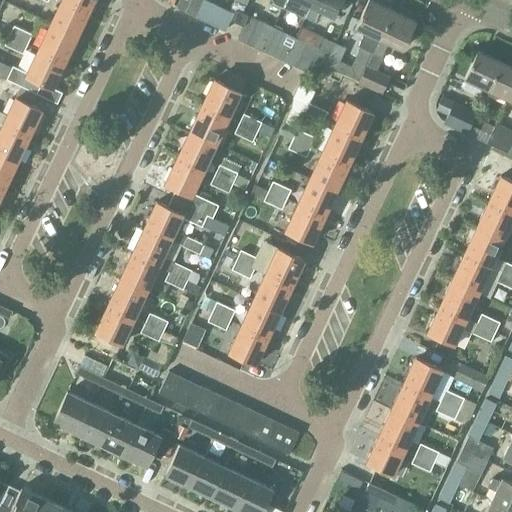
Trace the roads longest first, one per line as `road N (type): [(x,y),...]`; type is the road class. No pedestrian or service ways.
road 1 (residential): [(336,434),(463,153),(410,126)]
road 2 (residential): [(134,10),(2,285),(58,312)]
road 3 (residential): [(410,126),(275,404)]
road 4 (residential): [(58,312),(189,35)]
road 5 (residential): [(1,439),(158,511)]
road 6 (residential): [(1,439),(58,312)]
road 7 (residential): [(410,126),(464,0)]
